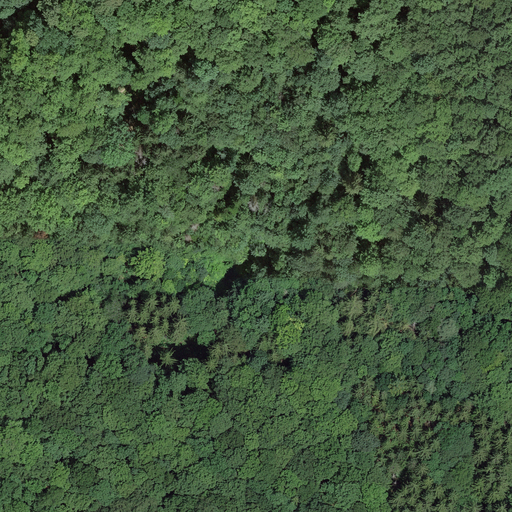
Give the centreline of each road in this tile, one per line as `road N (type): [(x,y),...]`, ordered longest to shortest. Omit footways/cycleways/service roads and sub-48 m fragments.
road 1 (track): [(0,329),(53,307),(189,300),(219,309),(259,371),(331,387),(379,379),(511,326)]
road 2 (track): [(272,0),(184,45),(128,87),(0,208)]
